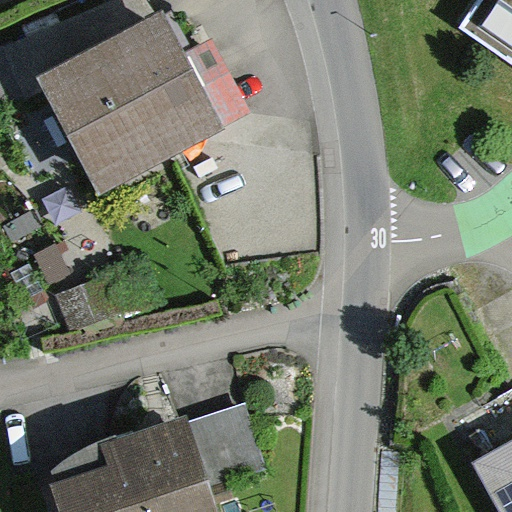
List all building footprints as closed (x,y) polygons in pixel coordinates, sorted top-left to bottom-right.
[(137,0),(22,43),(38,86),(155,42),(139,0),(137,0)] [(511,0),(503,0),(476,39),(511,65),(511,0)] [(193,25),(61,88),(109,188),(241,125),(193,25)] [(244,511),(215,426),(76,474),(88,511),(244,511)] [(511,511),(511,456),(475,476),(494,511),(511,511)]
